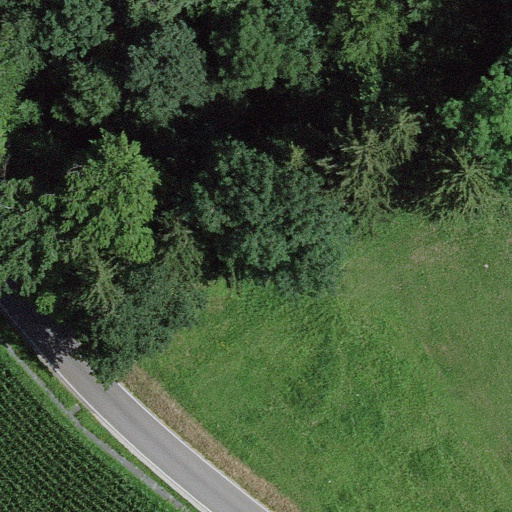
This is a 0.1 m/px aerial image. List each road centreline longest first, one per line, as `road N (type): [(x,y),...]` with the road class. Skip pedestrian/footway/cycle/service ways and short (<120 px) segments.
road 1 (track): [(0,72),(98,119),(165,135),(232,137),(281,130),(372,99),(511,27)]
road 2 (residential): [(0,263),(75,370),(235,511)]
